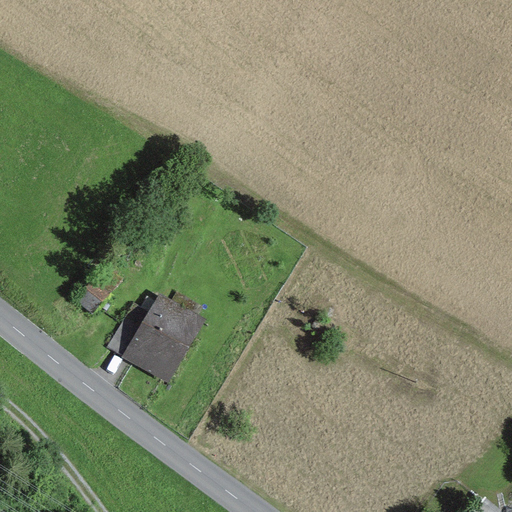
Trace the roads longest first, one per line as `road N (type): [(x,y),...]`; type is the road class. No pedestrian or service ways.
road 1 (secondary): [(255,511),(0,315)]
road 2 (track): [(101,511),(65,462),(0,401)]
